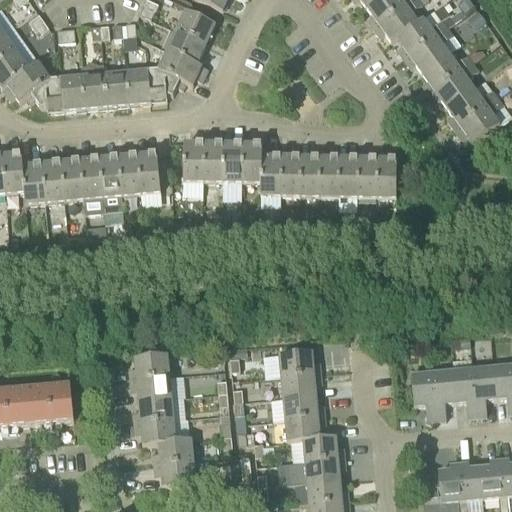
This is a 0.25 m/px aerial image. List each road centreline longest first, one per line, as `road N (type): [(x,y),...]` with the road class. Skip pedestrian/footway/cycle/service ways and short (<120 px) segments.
road 1 (residential): [(296,0),(376,98),(378,126),(338,140),(213,124)]
road 2 (residential): [(4,511),(21,492),(110,486),(101,375)]
road 3 (residential): [(213,124),(40,138),(0,121)]
road 4 (residential): [(213,124),(257,0)]
road 5 (residential): [(511,433),(385,442)]
